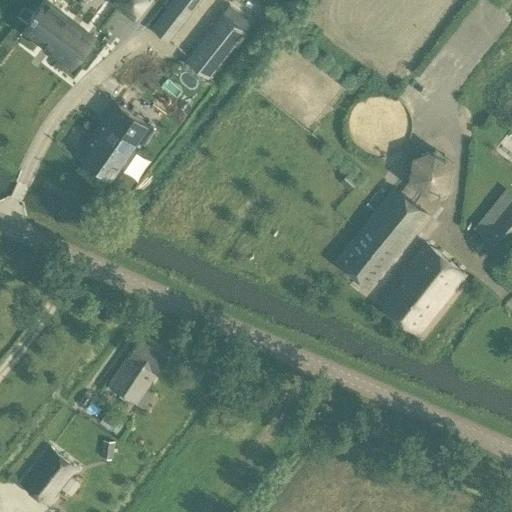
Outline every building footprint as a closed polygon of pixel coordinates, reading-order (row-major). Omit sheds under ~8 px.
[(34,17),(25,29),(72,65),(94,37),(47,0),(38,12),(36,11),(32,15),(34,17)] [(173,0),(152,27),(169,41),(201,0),(173,0)] [(223,11),(185,59),(209,78),(247,30),(246,30),(253,22),(230,3),(223,12),(223,11)] [(152,126),(117,102),(93,136),(80,127),(83,123),(71,114),(55,136),(69,146),(70,149),(74,152),(77,152),(115,179),(152,126)] [(429,194),(451,185),(454,162),(436,147),(414,156),(410,179),(429,194)] [(428,212),(395,186),(337,258),(371,286),(428,212)] [(511,198),(484,234),(506,251),(511,242),(511,198)] [(466,272),(428,241),(379,302),(418,333),(466,272)] [(140,338),(109,383),(137,402),(168,356),(140,338)] [(113,459),(115,441),(104,439),(101,457),(113,459)] [(51,504),(79,468),(51,446),(23,483),(51,504)]
